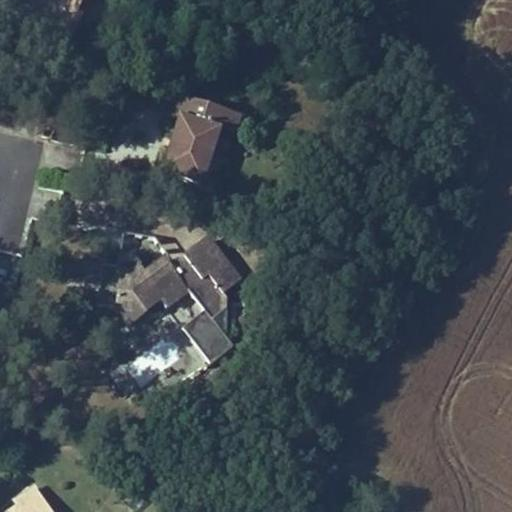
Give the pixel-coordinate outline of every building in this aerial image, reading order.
[(14,0),(41,12),(34,25),(74,45),(87,19),(78,15),(85,0),(14,0)] [(199,184),(214,130),(205,127),(209,106),(166,96),(160,114),(171,119),(158,173),(199,184)] [(205,127),(214,130),(233,133),(238,113),(209,106),(205,127)] [(0,229),(0,248),(18,249),(19,230),(0,229)] [(139,276),(134,271),(123,279),(112,271),(78,266),(69,275),(66,296),(70,303),(109,309),(125,325),(158,300),(165,308),(182,296),(205,322),(217,314),(222,302),(219,292),(231,283),(201,243),(185,255),(172,253),(162,262),(158,260),(139,276)] [(123,279),(134,271),(125,262),(112,271),(123,279)] [(157,398),(144,408),(152,422),(166,413),(157,398)] [(15,506),(5,511),(42,511),(39,508),(44,502),(35,489),(15,500),(15,506)]
